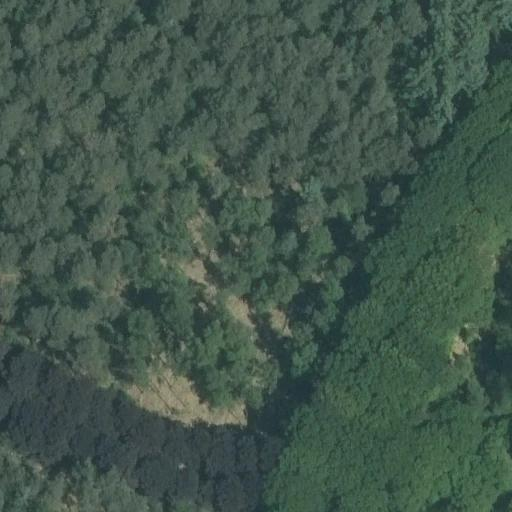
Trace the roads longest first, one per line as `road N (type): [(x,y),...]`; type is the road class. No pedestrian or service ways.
road 1 (track): [(511,477),(363,504),(200,485),(0,390)]
road 2 (track): [(302,511),(511,132)]
